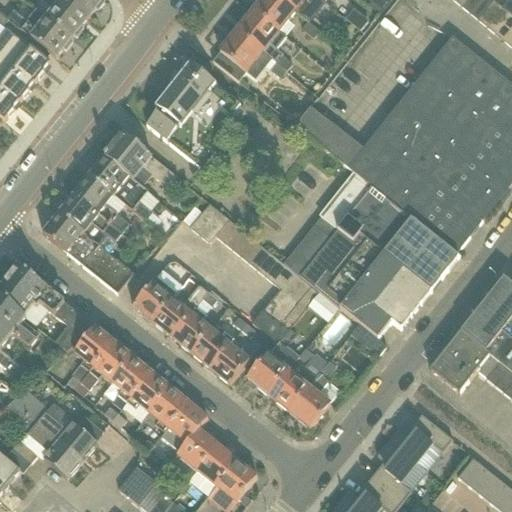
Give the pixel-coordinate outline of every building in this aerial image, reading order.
[(48,0),(48,1),(57,8),(47,20),(73,41),(75,39),(77,41),(84,32),(82,31),(89,22),(62,0),(48,0)] [(104,0),(63,0),(89,22),(97,12),(99,14),(106,6),(104,4),(106,1),(104,0)] [(297,16),(276,0),(265,0),(254,15),(281,37),(281,36),(297,16)] [(276,0),(297,16),(308,26),(308,25),(309,26),(325,6),(318,0),(276,0)] [(388,5),(382,0),(374,0),(368,7),(380,16),(388,5)] [(455,0),(453,3),(461,10),(469,0),(455,0)] [(469,0),(461,10),(470,17),(484,0),(469,0)] [(484,0),(470,17),(479,24),(495,4),(489,0),(484,0)] [(479,24),(487,31),(504,12),(495,4),(479,24)] [(352,12),(344,22),(360,33),(367,23),(352,12)] [(504,12),(487,31),(496,38),(511,18),(504,12)] [(9,24),(57,62),(65,52),(67,54),(73,46),(71,44),(73,41),(47,20),(46,21),(37,13),(28,24),(19,17),(14,13),(8,22),(9,24)] [(254,15),(237,35),(272,63),(277,66),(288,75),(294,68),(282,59),(284,58),(278,53),(288,41),(281,36),(281,37),(254,15)] [(0,27),(4,31),(9,24),(8,22),(0,16),(0,27)] [(496,38),(504,45),(511,35),(511,18),(496,38)] [(308,25),(308,26),(302,32),(315,42),(320,35),(309,26),(308,25)] [(7,33),(0,41),(0,59),(34,86),(35,88),(45,75),(44,74),(49,68),(50,69),(51,68),(7,33)] [(221,55),(213,65),(239,86),(247,77),(248,78),(257,66),(265,72),(272,63),(237,35),(221,55)] [(312,111),(297,129),(350,172),(374,191),(389,203),(429,235),(434,229),(420,218),(441,192),(482,224),(483,224),(511,187),(511,87),(454,41),(365,153),(312,111)] [(0,59),(0,90),(19,106),(20,106),(30,94),(29,93),(34,86),(0,59)] [(277,66),(271,74),(282,82),(288,75),(277,66)] [(191,68),(166,99),(165,100),(216,140),(242,109),(217,89),(191,68)] [(0,90),(0,119),(0,120),(0,119),(0,121),(5,126),(16,112),(15,111),(19,106),(0,90)] [(160,114),(147,130),(202,174),(216,158),(207,151),(216,140),(165,100),(156,111),(160,114)] [(178,182),(124,138),(106,161),(135,184),(144,174),(168,193),(178,182)] [(141,205),(148,195),(139,188),(135,184),(106,161),(90,180),(115,200),(133,215),(141,205)] [(90,180),(75,199),(123,237),(124,238),(130,229),(108,210),(115,200),(90,180)] [(345,188),(330,207),(349,222),(364,203),(345,188)] [(388,203),(373,191),(364,203),(349,222),(339,234),(354,246),(361,237),(375,219),(388,203)] [(434,229),(429,235),(458,257),(484,225),(483,224),(482,224),(441,192),(420,218),(434,229)] [(109,241),(116,247),(123,237),(75,199),(60,217),(101,250),(109,241)] [(458,257),(429,235),(388,203),(375,219),(447,277),(461,259),(458,257)] [(141,205),(133,215),(146,225),(153,217),(154,216),(152,214),(141,205)] [(202,218),(191,231),(201,239),(219,216),(210,209),(202,218)] [(219,216),(201,239),(211,247),(216,241),(215,240),(229,223),(219,216)] [(60,217),(60,218),(44,238),(118,298),(134,278),(101,251),(101,250),(60,217)] [(153,217),(146,225),(156,233),(162,225),(153,217)] [(361,237),(433,294),(447,277),(375,219),(361,237)] [(295,276),(301,281),(315,292),(319,295),(340,312),(346,317),(360,328),(365,332),(379,343),(393,326),(402,333),(433,294),(361,237),(354,246),(339,234),(322,221),(316,229),(285,268),(287,270),(295,276)] [(229,223),(215,240),(216,241),(225,247),(238,231),(229,223)] [(238,231),(225,247),(233,254),(246,237),(238,231)] [(246,237),(233,254),(241,260),(254,244),(246,237)] [(254,244),(241,260),(249,267),(262,250),(254,244)] [(262,250),(249,267),(257,273),(271,257),(262,250)] [(271,257),(257,273),(265,280),(279,263),(271,257)] [(279,263),(265,280),(273,287),(287,270),(285,268),(279,263)] [(19,269),(18,270),(0,292),(0,301),(24,320),(23,321),(26,323),(35,330),(48,314),(69,331),(57,346),(68,355),(95,331),(19,269)] [(287,270),(273,287),(282,293),(295,276),(287,270)] [(295,276),(282,293),(305,313),(308,310),(319,295),(315,292),(301,281),(295,276)] [(157,282),(134,311),(154,327),(173,303),(173,302),(176,298),(157,282)] [(505,282),(462,336),(490,359),(499,366),(508,373),(511,376),(511,287),(506,283),(505,282)] [(173,303),(154,327),(173,343),(197,313),(204,304),(209,298),(200,290),(184,311),(173,303)] [(305,313),(282,293),(273,304),(297,323),(305,313)] [(217,304),(209,298),(204,304),(212,311),(217,304)] [(0,301),(0,353),(12,339),(28,352),(38,339),(23,326),(26,323),(23,321),(24,320),(0,301)] [(297,323),(273,304),(265,314),(289,333),(290,332),(297,323)] [(205,320),(197,313),(173,343),(193,359),(212,334),(213,332),(203,325),(202,324),(205,320)] [(289,333),(265,314),(254,327),(278,347),(289,333)] [(234,329),(242,336),(247,329),(239,322),(234,329)] [(351,338),(379,361),(388,351),(379,343),(360,328),(351,338)] [(256,335),(247,329),(242,336),(250,342),(256,335)] [(73,381),(68,387),(76,394),(115,347),(95,331),(74,357),(84,365),(81,369),(72,380),(73,381)] [(269,358),(248,383),(268,399),(297,364),(298,364),(300,361),(288,351),(298,339),(290,332),(289,333),(278,347),(269,359),(269,358)] [(212,374),(235,345),(225,337),(222,342),(212,334),(193,359),(212,374)] [(462,336),(431,374),(460,398),(477,377),(476,376),(490,359),(462,336)] [(212,374),(231,389),(250,365),(240,357),(244,352),(235,345),(212,374)] [(318,381),(306,371),(315,359),(311,356),(317,349),(312,346),(300,361),(298,364),(297,364),(268,399),(289,416),(318,381)] [(84,401),(90,394),(90,395),(102,380),(112,389),(133,362),(115,347),(76,394),(84,401)] [(0,367),(5,372),(12,363),(0,353),(0,367)] [(476,376),(477,377),(485,383),(499,366),(490,359),(476,376)] [(127,407),(152,377),(133,362),(112,389),(121,396),(118,399),(127,407)] [(318,381),(289,416),(311,434),(331,409),(331,408),(341,395),(330,387),(331,386),(328,384),(337,371),(330,365),(329,367),(318,381)] [(485,383),(493,390),(507,373),(499,366),(485,383)] [(493,390),(502,397),(511,384),(511,376),(507,373),(493,390)] [(149,419),(171,392),(152,377),(127,407),(137,415),(139,411),(149,419)] [(511,384),(502,397),(510,404),(511,401),(511,384)] [(26,392),(11,407),(12,407),(29,421),(37,428),(83,466),(98,448),(96,446),(104,436),(86,420),(79,428),(77,431),(74,428),(69,434),(47,416),(50,413),(26,392)] [(165,437),(190,408),(171,392),(149,419),(146,422),(156,430),(165,437)] [(40,448),(32,455),(38,460),(39,459),(69,484),(69,483),(83,466),(59,446),(37,428),(29,421),(12,407),(2,417),(27,439),(28,438),(40,448)] [(200,434),(209,423),(190,408),(165,437),(162,441),(181,457),(200,434)] [(113,425),(118,418),(110,411),(104,418),(113,425)] [(118,418),(113,425),(121,432),(127,425),(118,418)] [(443,458),(454,445),(422,420),(408,438),(401,432),(390,446),(417,469),(433,449),(443,458)] [(181,457),(179,460),(199,476),(220,450),(200,434),(181,457)] [(148,458),(155,450),(148,444),(142,452),(148,458)] [(32,468),(38,460),(32,455),(20,445),(14,453),(29,466),(32,468)] [(385,466),(371,483),(402,508),(412,496),(402,488),(417,469),(390,446),(378,460),(385,466)] [(239,465),(220,450),(199,476),(217,491),(239,465)] [(29,466),(14,453),(6,462),(21,475),(29,466)] [(0,481),(10,489),(21,475),(6,462),(0,457),(0,481)] [(217,491),(237,507),(258,481),(239,465),(217,491)] [(119,494),(128,501),(133,504),(151,481),(138,471),(119,494)] [(0,500),(10,489),(0,481),(0,500)] [(399,511),(402,508),(371,483),(357,501),(350,495),(339,509),(342,511),(399,511)] [(154,491),(139,509),(142,511),(169,511),(174,507),(154,491)]
